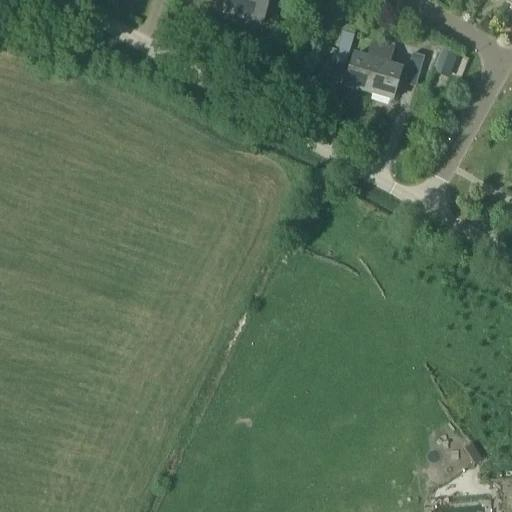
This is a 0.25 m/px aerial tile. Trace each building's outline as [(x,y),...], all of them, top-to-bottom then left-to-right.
[(216,0),(212,14),(261,28),(269,0),(282,0),(290,2),(290,0),(216,0)] [(329,30),(347,36),(351,23),(333,18),(329,30)] [(445,25),(439,33),(453,44),(460,36),(445,25)] [(354,39),(335,34),(327,59),(334,62),(331,66),(345,70),(354,39)] [(368,98),(383,49),(369,44),(364,62),(354,59),(344,91),(368,98)] [(383,49),(368,98),(391,105),(401,73),(387,69),(393,51),(383,49)] [(402,87),(415,91),(424,61),(412,57),(402,87)] [(449,150),(460,130),(450,125),(439,144),(449,150)]
